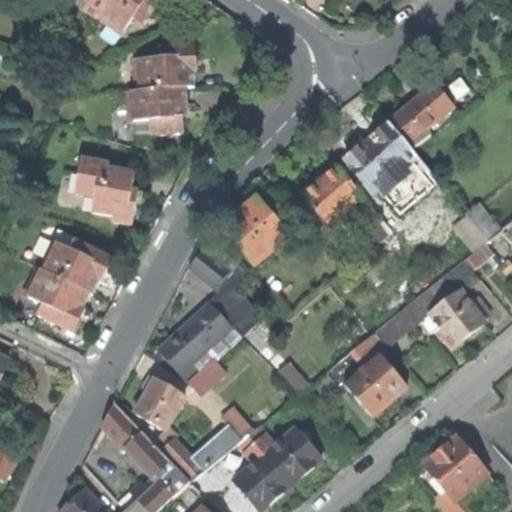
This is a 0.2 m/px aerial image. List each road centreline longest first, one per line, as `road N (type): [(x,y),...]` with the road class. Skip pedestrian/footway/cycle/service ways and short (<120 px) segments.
road 1 (residential): [(324,71),(314,93),(190,212),(42,511)]
road 2 (residential): [(316,511),(511,352)]
road 3 (residential): [(451,0),(394,42),(324,71)]
